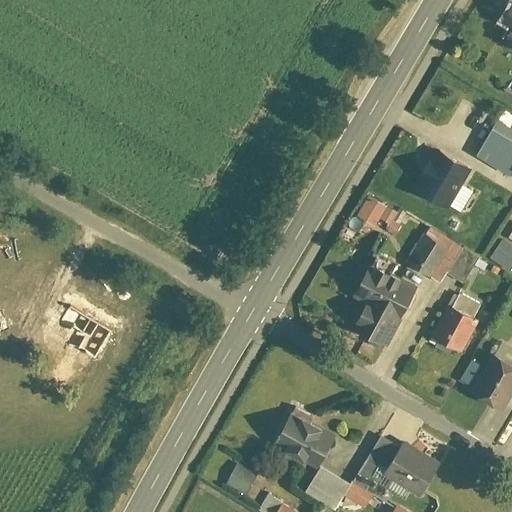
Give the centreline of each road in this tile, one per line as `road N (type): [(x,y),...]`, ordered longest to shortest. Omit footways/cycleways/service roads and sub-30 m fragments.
road 1 (secondary): [(256,309),(440,0)]
road 2 (residential): [(511,463),(256,309)]
road 3 (unclassified): [(256,309),(0,164)]
road 4 (secondary): [(146,511),(256,309)]
